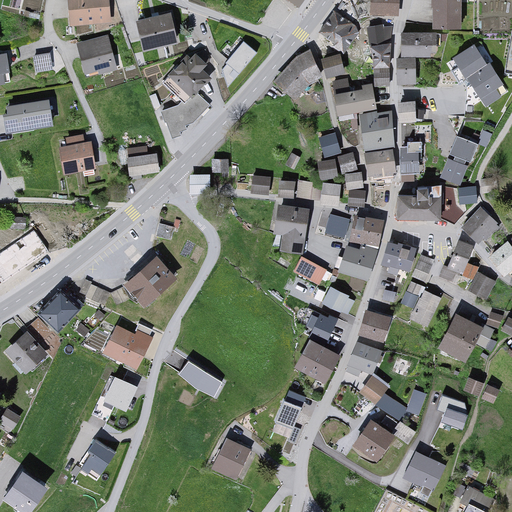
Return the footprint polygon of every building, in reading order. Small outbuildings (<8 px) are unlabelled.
[(115,0),(67,0),(70,24),(117,20),(115,0)] [(396,15),(396,0),(371,0),(371,13),(396,15)] [(459,0),(434,0),(435,27),(460,27),(459,0)] [(344,51),(360,29),(334,10),(318,32),(344,51)] [(170,11),(135,19),(143,51),(178,43),(170,11)] [(392,68),(390,23),(369,23),(370,69),(392,68)] [(442,32),(403,31),(403,54),(433,54),(433,51),(439,51),(440,44),(442,44),(442,32)] [(107,34),(76,42),(85,77),(116,69),(107,34)] [(483,106),(500,97),(494,87),(504,81),(492,61),(490,62),(477,41),(453,55),(483,106)] [(255,52),(242,42),(223,67),(227,89),(255,52)] [(295,55),(273,80),(295,99),(309,84),(323,78),(311,49),(295,55)] [(7,50),(0,51),(0,81),(12,79),(7,50)] [(52,51),(34,53),(36,71),(54,69),(52,51)] [(348,75),(342,51),(322,56),(328,80),(348,75)] [(199,52),(183,59),(161,83),(179,99),(158,108),(170,138),(192,129),(212,104),(200,95),(221,70),(199,52)] [(418,82),(418,57),(400,57),(400,82),(418,82)] [(375,83),(390,83),(390,69),(375,69),(375,83)] [(372,82),(332,91),(338,115),(378,106),(377,102),(372,82)] [(377,102),(390,101),(389,85),(376,86),(377,102)] [(5,132),(53,125),(49,98),(6,104),(7,111),(2,112),(5,132)] [(415,121),(414,103),(399,104),(401,122),(415,121)] [(391,114),(361,117),(367,177),(396,174),(391,114)] [(341,151),(337,130),(319,134),(323,155),(341,151)] [(479,143),(488,147),(493,134),(485,130),(479,143)] [(92,139),(60,145),(66,173),(98,167),(92,139)] [(161,173),(157,141),(127,144),(131,176),(161,173)] [(421,152),(421,143),(408,144),(408,150),(401,150),(402,172),(418,172),(418,152),(421,152)] [(359,169),(354,149),(338,153),(344,176),(346,174),(348,188),(364,186),(362,170),(359,169)] [(470,163),(450,155),(441,176),(460,184),(470,163)] [(336,158),(316,162),(320,180),(340,176),(336,158)] [(227,160),(212,160),(212,172),(227,171),(227,160)] [(208,175),(191,176),(191,192),(208,192),(208,175)] [(269,179),(254,178),(252,193),(267,194),(269,179)] [(298,197),(312,199),(314,182),(300,180),(298,197)] [(323,181),(320,201),(339,204),(342,184),(323,181)] [(294,183),(281,182),(280,196),(293,197),(294,183)] [(476,184),(458,185),(459,203),(477,202),(476,184)] [(399,218),(439,219),(440,188),(418,190),(418,198),(399,198),(399,218)] [(365,191),(350,190),(349,205),(363,206),(365,191)] [(282,249),(301,252),(307,211),(279,207),(276,233),(284,234),(282,249)] [(497,224),(483,210),(466,227),(480,241),(497,224)] [(347,237),(350,217),(331,214),(327,234),(347,237)] [(357,216),(351,239),(380,245),(385,221),(357,216)] [(173,225),(159,222),(155,237),(169,241),(173,225)] [(55,252),(37,225),(0,249),(0,276),(6,285),(55,252)] [(511,237),(489,258),(504,275),(511,268),(511,237)] [(416,250),(390,242),(383,262),(410,271),(416,250)] [(459,242),(448,268),(472,277),(476,268),(465,263),(472,247),(459,242)] [(346,243),(337,269),(368,279),(377,253),(346,243)] [(180,278),(159,253),(123,283),(145,308),(180,278)] [(301,257),(293,273),(320,285),(328,269),(301,257)] [(432,261),(421,257),(413,276),(424,281),(432,261)] [(494,282),(478,274),(470,290),(486,298),(494,282)] [(94,299),(100,286),(87,280),(81,293),(94,299)] [(422,287),(411,283),(402,303),(412,308),(422,287)] [(62,288),(41,309),(59,328),(81,306),(62,288)] [(348,297),(331,288),(323,303),(340,311),(341,310),(347,313),(353,301),(347,298),(348,297)] [(439,299),(424,292),(411,319),(427,326),(439,299)] [(390,319),(367,312),(360,334),(383,341),(390,319)] [(501,316),(491,313),(487,324),(498,327),(501,316)] [(335,322),(320,315),(311,336),(326,343),(335,322)] [(483,329),(455,315),(438,349),(465,362),(475,342),(485,347),(493,330),(485,326),(483,329)] [(511,320),(508,318),(502,330),(511,335),(511,320)] [(137,368),(151,336),(114,320),(100,352),(137,368)] [(50,357),(28,331),(5,351),(28,377),(50,357)] [(382,350),(357,341),(348,366),(373,375),(382,350)] [(339,357),(310,342),(297,367),(326,382),(339,357)] [(222,383),(189,362),(178,375),(195,388),(215,397),(222,383)] [(484,380),(468,374),(462,389),(479,396),(484,380)] [(377,409),(391,385),(373,375),(361,390),(377,409)] [(137,387),(114,377),(104,402),(127,412),(137,387)] [(482,395),(494,402),(501,388),(489,382),(482,395)] [(405,414),(418,420),(429,393),(416,388),(405,414)] [(465,404),(441,395),(436,409),(446,413),(442,422),(462,429),(468,414),(465,404)] [(303,405),(286,397),(271,428),(289,436),(303,405)] [(20,414),(4,405),(0,411),(0,420),(13,427),(20,414)] [(396,435),(371,419),(354,445),(379,461),(396,435)] [(394,434),(411,443),(417,430),(401,422),(394,434)] [(115,453),(96,440),(80,463),(83,465),(82,468),(97,478),(115,453)] [(249,450),(227,440),(215,468),(237,478),(249,450)] [(443,468),(417,454),(406,476),(432,490),(443,468)] [(31,511),(48,489),(23,470),(5,495),(28,511),(31,511)] [(486,511),(493,500),(468,488),(461,501),(469,505),(465,511),(486,511)]
